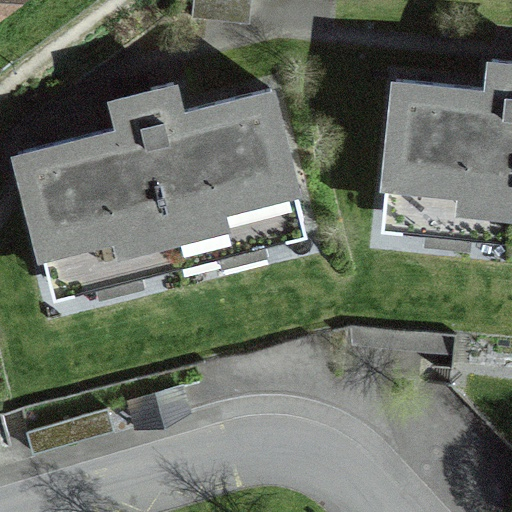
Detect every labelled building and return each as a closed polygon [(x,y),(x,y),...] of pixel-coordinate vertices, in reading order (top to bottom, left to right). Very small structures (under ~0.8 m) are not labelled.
[(0,0),(0,14),(18,0),(0,0)] [(247,20),(249,0),(195,0),(193,13),(247,20)] [(511,92),(398,80),(384,209),(511,222),(511,92)] [(155,116),(14,151),(48,284),(302,220),(269,87),(155,116)] [(175,387),(127,402),(133,423),(181,409),(175,387)] [(103,409),(22,433),(28,454),(109,431),(103,409)]
